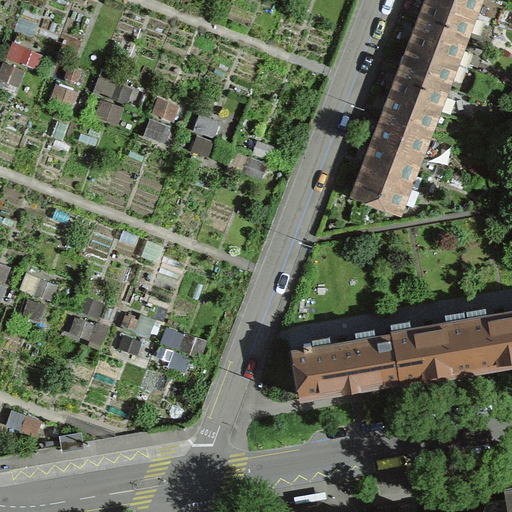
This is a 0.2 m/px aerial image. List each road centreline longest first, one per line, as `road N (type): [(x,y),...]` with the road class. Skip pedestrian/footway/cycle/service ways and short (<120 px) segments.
road 1 (residential): [(374,0),(193,477)]
road 2 (tertiary): [(511,426),(193,477)]
road 3 (tertiary): [(193,477),(0,505)]
